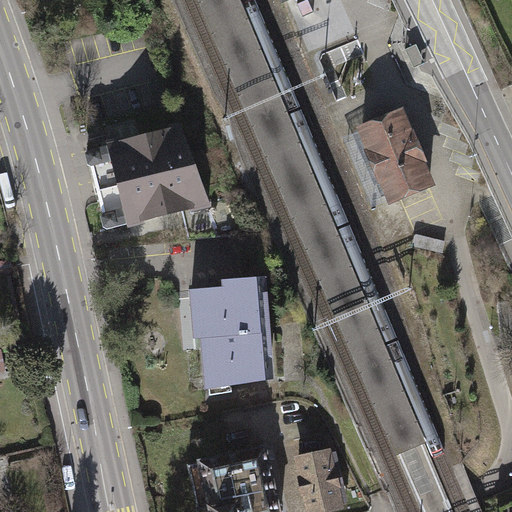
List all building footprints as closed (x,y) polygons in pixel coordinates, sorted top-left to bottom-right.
[(197,0),(397,457),(427,444),(241,0),(197,0)] [(417,45),(406,49),(414,68),(425,63),(417,45)] [(390,195),(392,200),(431,184),(402,114),(363,130),(384,180),(375,183),(382,198),(390,195)] [(197,125),(85,150),(104,234),(216,208),(197,125)] [(7,264),(0,265),(0,318),(15,316),(7,264)] [(231,290),(193,294),(197,342),(206,341),(211,386),(274,381),(265,280),(231,283),(231,290)] [(285,511),(271,449),(205,464),(215,511),(285,511)] [(333,454),(294,463),(305,511),(343,511),(346,511),(333,454)]
